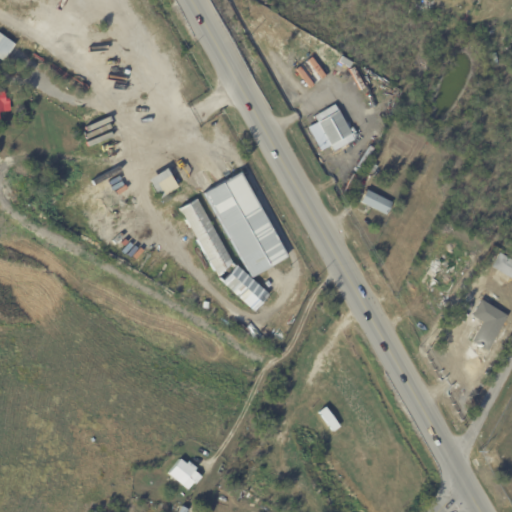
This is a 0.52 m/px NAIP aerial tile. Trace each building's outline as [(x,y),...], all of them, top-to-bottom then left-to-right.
[(0,59),(4,61),(12,42),(0,36),(0,59)] [(339,96),(319,76),(324,70),(346,92),(340,98),(339,96)] [(10,110),(0,111),(0,91),(4,91),(5,101),(8,100),(10,110)] [(342,139),(329,146),(317,123),(337,112),(340,116),(348,112),(354,123),(346,127),(350,135),(342,139)] [(157,191),(160,197),(175,188),(164,169),(146,180),(153,193),(157,191)] [(287,258),(251,278),(203,194),(239,174),(287,258)] [(371,208),(360,203),(366,190),(391,203),(385,215),(371,208)] [(231,262),(270,298),(255,315),(217,280),(218,279),(216,278),(217,277),(178,209),(196,200),(231,262)] [(393,240),(400,224),(413,230),(406,246),(393,240)] [(511,279),(492,268),(500,253),(511,260),(511,279)] [(439,285),(425,276),(435,261),(457,275),(447,291),(439,285)] [(488,304),(508,315),(488,351),(472,342),(484,323),(472,316),(481,300),(488,304)] [(188,463),(196,470),(193,473),(200,478),(195,485),(192,483),(186,491),(170,478),(169,479),(168,478),(169,477),(167,475),(179,460),(185,465),(187,463),(188,463)]
